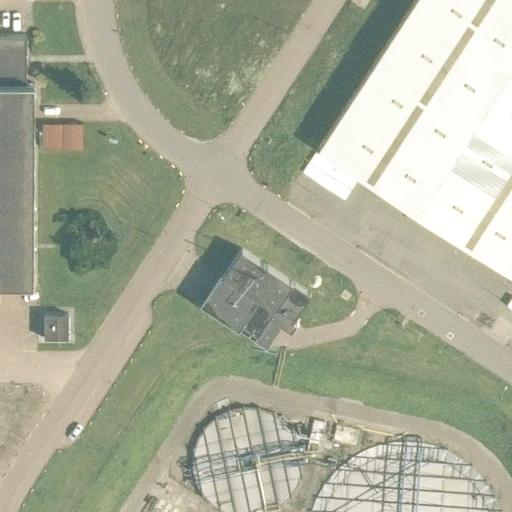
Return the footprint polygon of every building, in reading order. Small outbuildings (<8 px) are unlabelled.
[(511,0),(414,0),(319,147),(511,273),(511,0)] [(0,284),(34,285),(34,283),(34,254),(34,123),(34,83),(26,83),(27,35),(0,34),(0,284)] [(85,146),(85,120),(43,121),(44,146),(85,146)] [(240,325),(243,327),(258,336),(256,339),(267,347),(281,325),(291,332),(292,330),(288,328),(311,296),(241,248),(223,274),(220,272),(199,304),(237,329),(240,325)] [(68,314),(44,314),(44,339),(68,339),(68,314)] [(333,441),(358,447),(362,430),(337,424),(333,441)]
